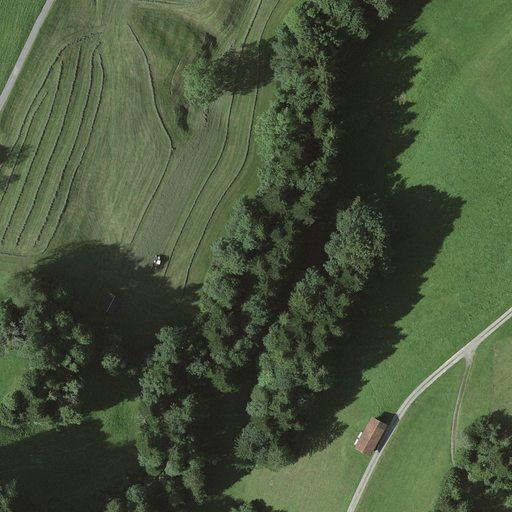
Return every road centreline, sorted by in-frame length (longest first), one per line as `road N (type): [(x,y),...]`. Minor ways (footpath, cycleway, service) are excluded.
road 1 (track): [(511,313),(410,395),(352,511)]
road 2 (track): [(467,350),(445,462),(461,511)]
road 3 (unclassified): [(58,0),(0,115)]
